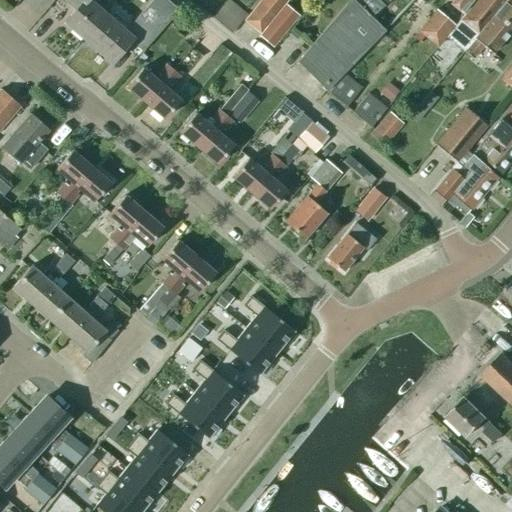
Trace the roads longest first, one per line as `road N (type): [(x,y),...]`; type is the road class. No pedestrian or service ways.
road 1 (unclassified): [(345,326),(0,31)]
road 2 (residential): [(488,260),(185,0)]
road 3 (unclassified): [(195,511),(345,326)]
road 4 (residential): [(30,358),(81,399),(140,325)]
road 5 (unclassified): [(345,326),(488,260)]
